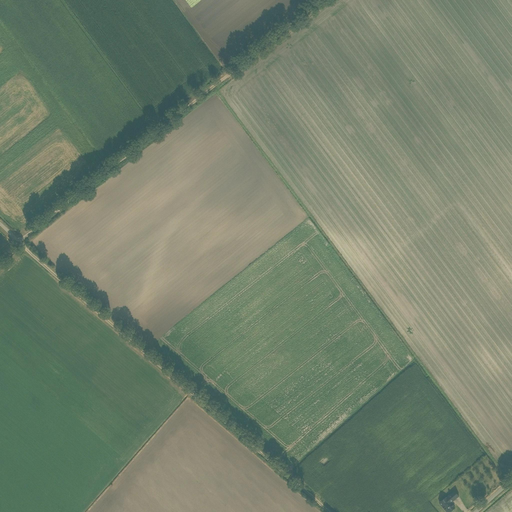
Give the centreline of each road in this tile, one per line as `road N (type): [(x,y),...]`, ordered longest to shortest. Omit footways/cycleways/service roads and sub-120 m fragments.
road 1 (track): [(18,241),(327,511)]
road 2 (track): [(18,241),(321,0)]
